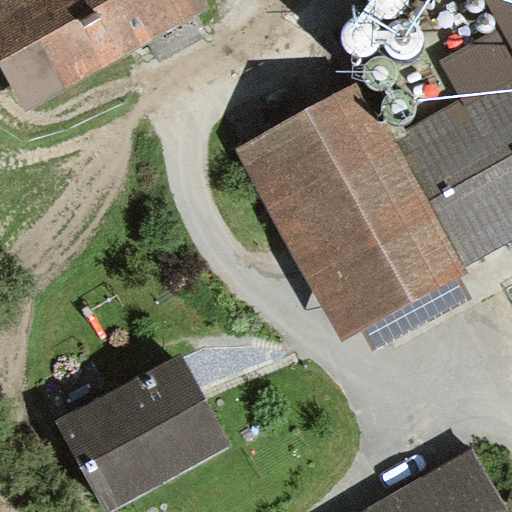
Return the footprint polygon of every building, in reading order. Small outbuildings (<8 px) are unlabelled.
[(214,0),(24,0),(0,15),(0,61),(28,108),(216,2),(214,0)] [(511,0),(393,0),(459,112),(402,145),(461,242),(511,212),(511,0)] [(364,82),(238,158),(348,338),(473,262),(461,242),(402,145),(364,82)] [(172,358),(57,425),(103,504),(225,439),(172,358)] [(505,511),(473,456),(376,511),(505,511)]
